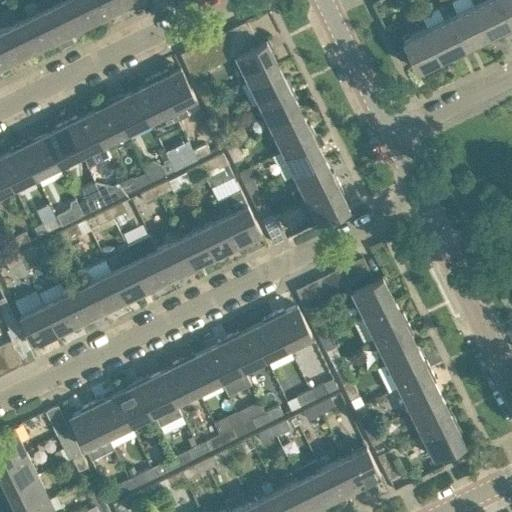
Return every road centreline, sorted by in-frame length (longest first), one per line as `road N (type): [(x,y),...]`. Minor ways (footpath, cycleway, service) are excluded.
road 1 (residential): [(0,397),(413,196)]
road 2 (residential): [(0,108),(223,0)]
road 3 (tertiary): [(511,394),(413,196)]
road 4 (tertiary): [(381,131),(315,0)]
road 5 (residential): [(381,131),(511,71)]
